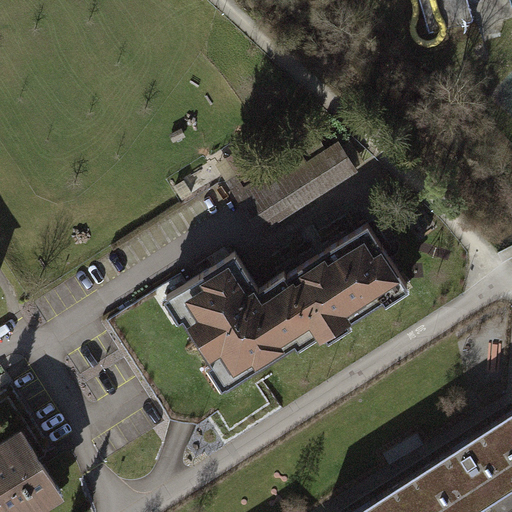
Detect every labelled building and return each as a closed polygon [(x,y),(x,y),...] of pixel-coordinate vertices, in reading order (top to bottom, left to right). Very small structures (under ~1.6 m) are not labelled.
[(441,0),(450,22),(478,11),(473,0),(441,0)] [(342,133),(239,197),(263,235),(366,171),(342,133)] [(228,261),(167,294),(218,387),(394,292),(363,234),(318,259),(247,297),(235,275),(228,261)] [(511,407),(476,431),(366,501),(348,511),(468,511),(511,484),(511,407)] [(0,511),(25,511),(61,490),(22,429),(0,442),(0,511)] [(511,484),(468,511),(495,511),(511,501),(511,484)]
